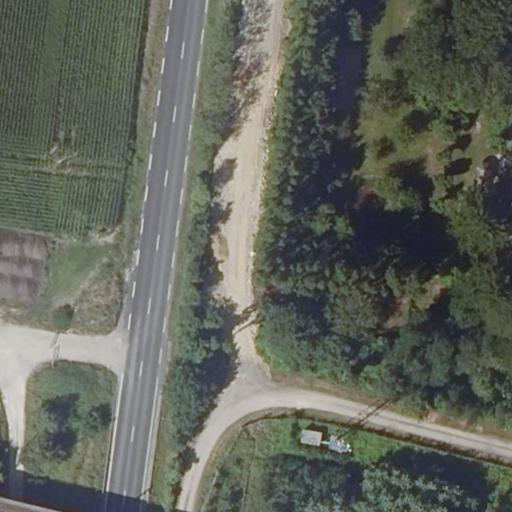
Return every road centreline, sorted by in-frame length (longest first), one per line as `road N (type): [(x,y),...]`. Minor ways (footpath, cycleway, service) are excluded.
road 1 (primary): [(188,0),(122,511)]
road 2 (unclassified): [(511,452),(334,404),(266,397),(212,426),(193,460),(181,511)]
